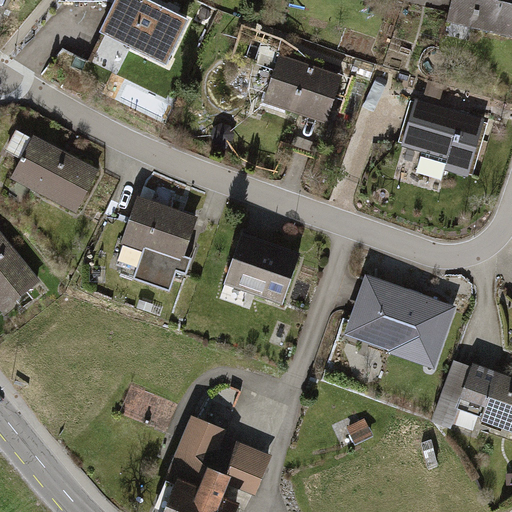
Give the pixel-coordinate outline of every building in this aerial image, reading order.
[(189,25),(138,0),(117,0),(98,40),(165,73),(189,25)] [(511,0),(453,0),(447,25),(511,40),(511,0)] [(348,80),(280,56),(262,108),(330,132),(348,80)] [(486,122),(415,102),(402,148),(449,162),(445,176),(469,182),(486,122)] [(103,177),(31,140),(7,187),(79,223),(103,177)] [(201,224),(138,201),(120,250),(140,257),(130,283),(169,298),(175,283),(187,287),(194,267),(186,264),(201,224)] [(38,289),(0,239),(0,318),(38,289)] [(304,259),(241,239),(223,295),(286,315),(304,259)] [(456,308),(365,276),(345,336),(436,367),(456,308)] [(511,379),(474,366),(460,402),(485,411),(480,426),(511,437),(511,379)] [(224,432),(194,419),(162,494),(172,498),(166,511),(233,511),(236,507),(218,500),(226,480),(255,492),(268,460),(220,441),(224,432)] [(366,419),(349,425),(356,442),(372,435),(366,419)]
